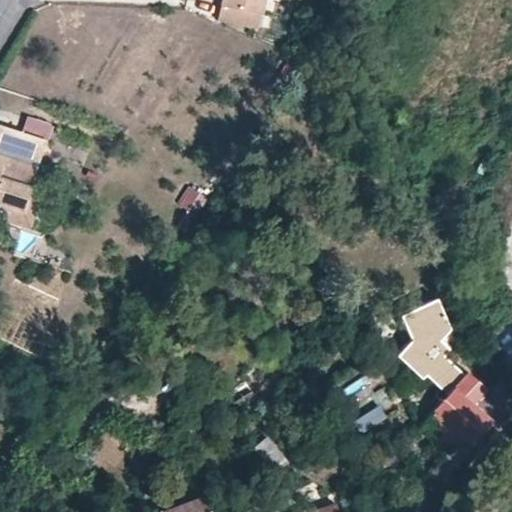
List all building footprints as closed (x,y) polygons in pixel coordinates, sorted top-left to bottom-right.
[(261,13),(263,0),(219,0),(219,5),(220,5),(260,13),(261,13)] [(260,13),(220,5),(217,20),(217,21),(256,28),(260,13)] [(32,184),(46,139),(0,123),(0,201),(24,210),(32,184)] [(39,203),(44,187),(32,184),(24,210),(0,201),(0,217),(8,220),(8,222),(30,228),(39,203)] [(72,194),(64,190),(56,206),(64,209),(72,194)] [(440,338),(450,327),(435,296),(399,313),(410,337),(396,354),(419,374),(423,371),(428,376),(446,392),(454,385),(465,374),(443,354),(449,347),(440,338)] [(486,386),(469,369),(465,374),(454,385),(471,402),(486,386)] [(454,385),(432,406),(454,428),(470,444),(492,422),(471,402),(454,385)] [(362,429),(385,421),(380,407),(357,416),(362,429)] [(263,435),(251,445),(271,469),(284,459),(263,435)] [(205,511),(201,498),(161,511),(205,511)] [(338,511),(334,502),(317,510),(314,507),(303,511),(338,511)]
